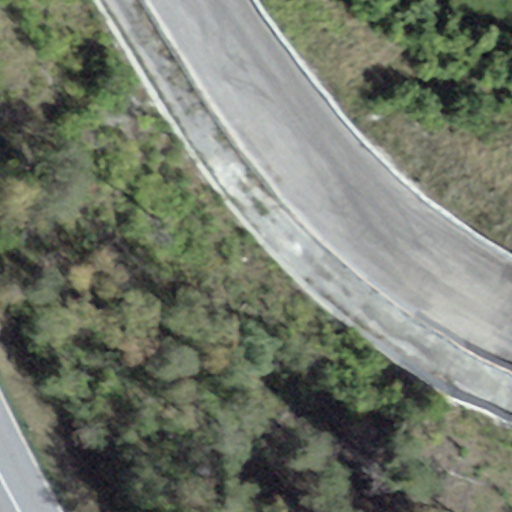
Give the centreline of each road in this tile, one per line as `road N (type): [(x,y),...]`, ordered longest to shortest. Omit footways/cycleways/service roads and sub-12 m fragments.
road 1 (track): [(117,0),(223,164),(292,245),(404,335),(511,393)]
road 2 (secondary): [(511,312),(429,264),(372,218),(259,88),(198,0)]
